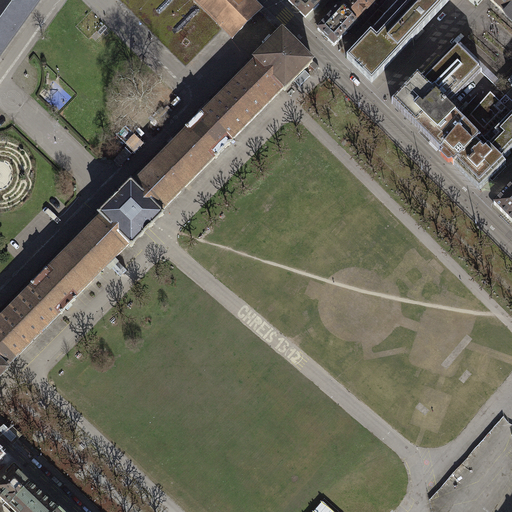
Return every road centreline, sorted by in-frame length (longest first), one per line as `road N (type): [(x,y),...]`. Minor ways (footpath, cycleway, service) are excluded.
road 1 (tertiary): [(375,105),(271,2)]
road 2 (tertiary): [(477,206),(375,105)]
